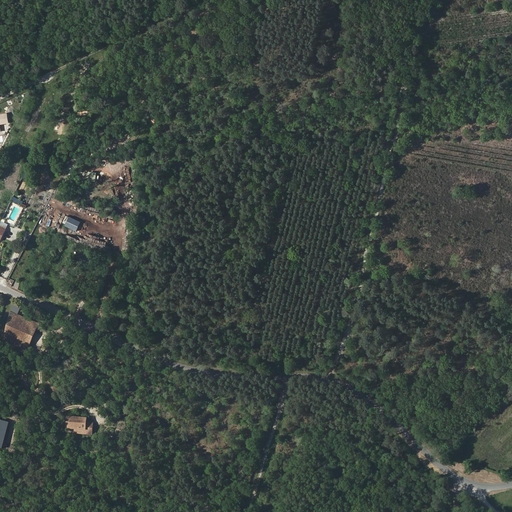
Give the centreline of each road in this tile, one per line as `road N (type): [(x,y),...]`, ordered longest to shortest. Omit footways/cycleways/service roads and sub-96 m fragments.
road 1 (tertiary): [(43,305),(211,373),(332,380),(371,394),(487,503),(511,496)]
road 2 (track): [(422,0),(332,380)]
road 3 (track): [(0,98),(204,0)]
road 4 (track): [(248,511),(289,377)]
